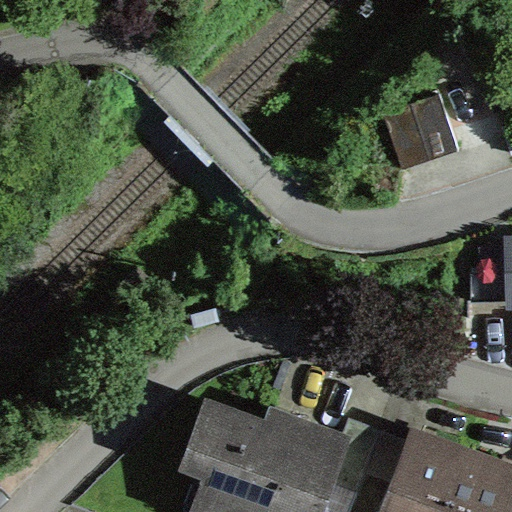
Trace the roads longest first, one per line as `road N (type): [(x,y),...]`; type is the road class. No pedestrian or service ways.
road 1 (residential): [(511,361),(355,337),(292,337),(142,400),(29,511)]
road 2 (residential): [(314,206),(131,60),(33,32),(0,44)]
road 3 (residential): [(314,206),(511,205)]
